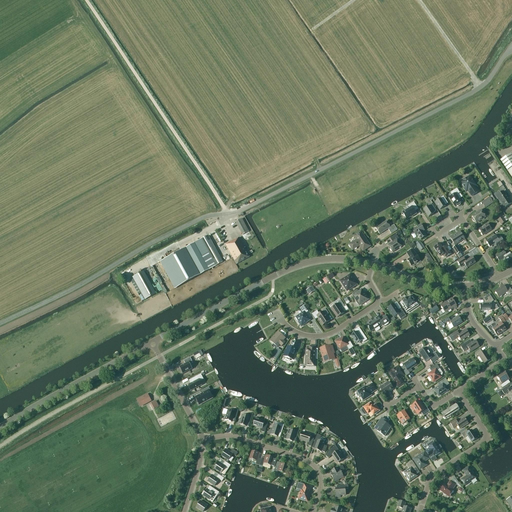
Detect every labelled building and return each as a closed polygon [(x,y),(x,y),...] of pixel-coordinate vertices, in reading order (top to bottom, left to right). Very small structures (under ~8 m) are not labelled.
[(511,178),(511,156),(510,154),(500,161),(511,178)] [(471,180),(469,177),(461,183),(462,184),(461,185),(465,190),(467,188),(472,196),(477,193),(474,187),(475,186),(473,183),(473,182),(472,180),(471,180)] [(457,189),(450,193),(452,195),(449,198),(455,207),(456,206),(457,206),(458,207),(460,205),(460,204),(461,202),(458,197),(461,195),(457,189)] [(511,203),(503,191),(496,196),(504,208),(511,203)] [(440,198),(440,199),(435,202),(440,210),(445,206),(445,205),(448,203),(443,196),(440,198)] [(493,203),(489,197),(482,202),(485,208),(493,203)] [(415,211),(418,209),(413,202),(408,205),(410,208),(405,211),(403,211),(402,215),(404,215),(407,219),(412,216),(416,214),(415,211)] [(433,213),(436,211),(431,204),(428,206),(429,206),(423,210),(428,217),(434,214),(433,213)] [(473,221),(474,222),(475,221),(476,223),(480,220),(480,221),(485,217),(481,210),(475,214),(476,214),(472,217),(473,218),(472,219),(472,220),(473,221)] [(504,218),(503,216),(497,220),(501,225),(506,222),(508,220),(505,217),(504,218)] [(248,231),(242,218),(236,222),(243,235),(248,231)] [(397,230),(396,228),(394,225),(390,227),(386,221),(375,228),(379,234),(388,229),(389,232),(391,234),(397,230)] [(491,230),(487,224),(479,230),(482,236),(491,230)] [(420,225),(412,230),(416,236),(417,235),(420,240),(426,236),(423,231),(424,231),(420,225)] [(356,240),(349,245),(352,250),(360,245),(364,250),(370,246),(361,232),(353,236),(356,240)] [(455,245),(464,239),(459,232),(453,236),(453,235),(450,237),(455,245)] [(392,242),(388,245),(392,252),(401,246),(397,240),(399,239),(396,234),(390,238),(392,242)] [(486,241),(490,247),(495,244),(497,247),(504,243),(500,237),(497,239),(495,235),(486,241)] [(223,262),(208,236),(201,240),(208,253),(215,266),(223,262)] [(237,264),(249,257),(248,256),(247,254),(244,248),(245,248),(239,238),(235,240),(235,239),(225,244),(237,264)] [(201,240),(194,243),(202,257),(208,253),(201,240)] [(194,243),(186,248),(200,274),(209,270),(202,257),(194,243)] [(446,258),(451,254),(447,248),(444,250),(440,244),(434,248),(436,251),(437,251),(440,256),(443,254),(446,258)] [(461,252),(457,246),(452,249),(456,255),(461,252)] [(200,274),(186,248),(162,261),(176,288),(200,274)] [(417,264),(420,261),(416,254),(412,249),(407,253),(410,258),(407,260),(411,267),(416,263),(417,264)] [(496,256),(499,262),(504,259),(506,262),(511,258),(511,255),(510,252),(506,255),(503,251),(496,256)] [(208,253),(202,257),(209,270),(215,266),(208,253)] [(467,268),(475,262),(472,257),(465,261),(463,258),(457,262),(460,267),(464,264),(467,268)] [(144,300),(155,294),(143,271),(132,278),(144,300)] [(357,284),(350,274),(345,278),(344,279),(340,281),(343,285),(345,288),(347,291),(350,289),(350,288),(352,287),(353,287),(357,284)] [(310,287),(309,285),(306,288),(307,289),(306,290),(309,295),(315,291),(312,286),(310,287)] [(509,295),(511,293),(511,291),(509,287),(505,289),(503,286),(495,292),(499,297),(507,292),(509,295)] [(359,306),(368,300),(361,290),(352,296),(359,306)] [(492,310),(491,302),(493,301),(489,294),(484,297),(485,304),(480,304),(481,311),(492,310)] [(404,301),(402,301),(406,307),(403,308),(406,313),(409,311),(415,308),(413,305),(416,303),(411,296),(407,298),(407,297),(403,300),(404,301)] [(446,302),(441,306),(445,313),(453,308),(454,309),(457,308),(456,306),(452,299),(447,301),(448,302),(446,303),(446,302)] [(344,313),(341,308),(340,308),(344,305),(340,300),(337,303),(337,304),(331,309),(337,318),(344,313)] [(398,311),(394,304),(388,308),(393,317),(397,314),(401,320),(406,316),(401,309),(398,311)] [(308,312),(305,308),(304,306),(300,308),(303,313),(296,317),(299,322),(298,322),(301,327),(304,325),(303,324),(310,320),(305,314),(308,312)] [(323,312),(319,314),(317,311),(312,314),(315,320),(318,318),(322,326),(329,321),(326,315),(328,314),(325,309),(322,310),(323,312)] [(511,314),(510,312),(506,315),(505,314),(502,316),(506,322),(509,320),(511,324),(511,314)] [(377,317),(366,325),(371,332),(374,329),(376,331),(377,331),(379,330),(380,328),(378,327),(382,324),(383,326),(384,325),(385,326),(388,324),(388,323),(388,322),(389,322),(385,316),(379,320),(377,317)] [(453,328),(462,322),(458,316),(450,322),(451,324),(448,326),(450,330),(453,328)] [(499,324),(496,325),(501,333),(506,330),(502,324),(505,322),(501,316),(498,318),(499,319),(497,321),(499,324)] [(497,336),(501,333),(496,325),(494,323),(487,327),(490,332),(493,330),(497,336)] [(359,328),(355,330),(356,332),(351,336),(356,344),(362,340),(363,342),(367,340),(359,328)] [(461,341),(469,335),(465,330),(458,334),(456,331),(456,332),(451,335),(452,337),(454,340),(459,337),(461,341)] [(278,332),(270,341),(277,347),(279,344),(281,346),(285,343),(282,341),(285,338),(278,332)] [(343,337),(336,342),(340,350),(342,353),(342,352),(347,348),(352,356),(355,354),(351,348),(353,347),(350,342),(347,344),(343,337)] [(286,357),(286,359),(289,360),(291,355),(293,356),(296,350),(297,351),(300,344),(292,341),(290,348),(288,347),(286,350),(283,356),(286,357)] [(471,352),(479,347),(475,341),(469,344),(467,342),(460,346),(464,351),(468,348),(471,352)] [(314,367),(315,350),(315,347),(311,346),(311,349),(306,349),(306,358),(303,358),(303,361),(305,361),(305,366),(314,367)] [(331,347),(321,350),(324,361),(333,358),(332,354),(333,354),(331,347)] [(276,348),(271,356),(276,359),(281,351),(276,348)] [(431,355),(426,348),(419,353),(425,362),(429,359),(432,363),(438,359),(434,353),(431,355)] [(484,364),(491,360),(485,351),(481,353),(480,350),(474,354),(476,357),(478,355),(484,364)] [(192,361),(190,357),(183,361),(185,364),(179,367),(183,374),(192,369),(190,365),(193,363),(191,361),(192,361)] [(416,365),(412,359),(411,359),(407,361),(408,361),(403,364),(404,366),(401,368),(406,376),(409,374),(409,373),(412,371),(411,369),(416,365)] [(442,375),(442,373),(437,364),(430,369),(432,371),(427,375),(433,383),(441,377),(440,376),(442,375)] [(392,370),(388,372),(391,376),(396,382),(395,383),(398,387),(404,383),(401,379),(401,377),(403,375),(398,367),(392,371),(392,370)] [(503,388),(510,384),(508,380),(509,380),(504,373),(497,377),(502,384),(500,385),(503,388)] [(203,380),(201,375),(190,381),(192,384),(189,386),(192,391),(202,386),(200,382),(203,380)] [(441,385),(434,390),(438,397),(444,392),(445,393),(448,391),(446,387),(445,388),(445,387),(449,384),(445,379),(440,382),(441,385)] [(379,389),(384,396),(393,389),(389,382),(379,389)] [(363,401),(371,396),(370,394),(376,390),(372,384),(366,388),(365,386),(357,392),(356,393),(356,395),(357,396),(359,397),(360,396),(363,401)] [(511,397),(511,387),(509,389),(507,386),(501,390),(504,395),(509,392),(511,397)] [(210,390),(208,387),(200,391),(202,394),(195,397),(199,405),(212,398),(208,391),(210,390)] [(141,407),(150,402),(149,400),(150,399),(147,394),(137,400),(141,407)] [(159,407),(156,401),(150,404),(153,410),(159,407)] [(423,416),(430,412),(423,403),(420,405),(418,402),(410,407),(413,411),(415,410),(418,414),(421,413),(423,416)] [(370,403),(363,408),(362,408),(362,409),(361,409),(361,410),(361,411),(361,412),(361,413),(362,414),(363,414),(363,415),(364,415),(365,415),(366,415),(367,415),(367,414),(371,412),(373,415),(380,411),(375,404),(373,406),(371,406),(370,403)] [(447,410),(441,414),(444,417),(444,416),(447,417),(447,418),(459,410),(455,405),(449,409),(448,409),(447,408),(447,410)] [(231,421),(234,422),(238,410),(235,409),(234,412),(228,410),(226,415),(224,415),(223,419),(231,422),(231,421)] [(410,420),(404,411),(396,416),(400,421),(398,422),(402,428),(407,425),(408,423),(407,422),(410,420)] [(239,419),(237,424),(245,426),(249,427),(252,415),(249,414),(248,417),(242,415),(241,420),(239,419)] [(261,431),(265,433),(268,422),(265,421),(265,419),(261,418),(260,420),(255,418),(253,424),(262,427),(261,431)] [(384,423),(385,421),(381,418),(376,426),(379,428),(377,431),(382,435),(384,437),(386,435),(385,435),(390,427),(384,423)] [(455,420),(450,423),(453,428),(457,426),(460,429),(468,424),(464,418),(457,423),(455,420)] [(270,430),(269,434),(276,436),(277,436),(280,437),(284,425),(280,424),(279,427),(274,425),(272,430),(270,430)] [(285,434),(284,439),(292,441),(295,442),(299,429),(296,428),(294,432),(289,430),(287,435),(285,434)] [(471,442),(477,438),(472,430),(468,432),(466,430),(461,434),(464,438),(467,436),(471,442)] [(308,445),(311,447),(314,439),(310,438),(312,433),(307,432),(307,434),(302,432),(300,438),(309,441),(308,445)] [(327,447),(324,445),(325,443),(319,440),(321,436),(317,434),(312,448),(315,449),(315,450),(323,453),(323,452),(324,453),(327,447)] [(429,449),(426,451),(429,456),(433,454),(434,457),(440,453),(434,444),(433,442),(432,442),(428,445),(427,446),(429,447),(428,447),(429,449)] [(328,458),(333,454),(339,462),(343,459),(340,455),(342,454),(339,450),(338,451),(335,445),(325,455),(328,458)] [(237,453),(232,449),(230,452),(226,449),(221,456),(227,460),(228,461),(233,454),(235,456),(237,453)] [(256,464),(259,465),(261,459),(258,458),(259,453),(252,451),(252,450),(249,458),(257,461),(256,464)] [(428,459),(424,452),(413,459),(420,469),(426,465),(424,462),(428,459)] [(262,466),(264,463),(274,467),(276,460),(273,459),(274,457),(273,457),(273,458),(266,455),(264,460),(261,459),(259,465),(262,466)] [(411,461),(406,464),(409,469),(407,470),(403,472),(405,476),(406,476),(409,481),(417,476),(413,470),(416,467),(411,461)] [(225,462),(223,465),(219,462),(214,468),(221,473),(225,467),(228,469),(230,466),(227,463),(225,462)] [(277,471),(285,474),(288,465),(288,466),(280,463),(279,466),(276,466),(275,471),(274,473),(276,474),(277,471)] [(342,465),(330,471),(332,475),(331,476),(335,483),(339,481),(338,479),(343,477),(341,471),(344,470),(342,465)] [(471,472),(468,467),(463,471),(466,476),(461,480),(465,485),(475,478),(473,474),(473,473),(472,472),(471,472)] [(221,476),(218,475),(216,478),(212,475),(208,481),(207,481),(214,486),(219,480),(222,482),(224,478),(223,478),(221,476)] [(447,486),(444,484),(439,490),(449,497),(453,491),(452,490),(456,485),(450,481),(447,486)] [(302,490),(299,498),(307,501),(310,493),(309,493),(311,488),(311,487),(304,485),(302,490)] [(348,489),(348,485),(337,486),(337,489),(335,490),(336,498),(340,497),(340,496),(346,495),(345,489),(348,489)] [(207,489),(203,495),(202,495),(209,500),(212,502),(216,497),(219,492),(213,489),(209,486),(207,489)] [(200,501),(196,507),(195,507),(202,511),(207,505),(200,501)] [(409,511),(411,509),(404,507),(405,503),(399,501),(397,507),(402,509),(401,511),(409,511)]
